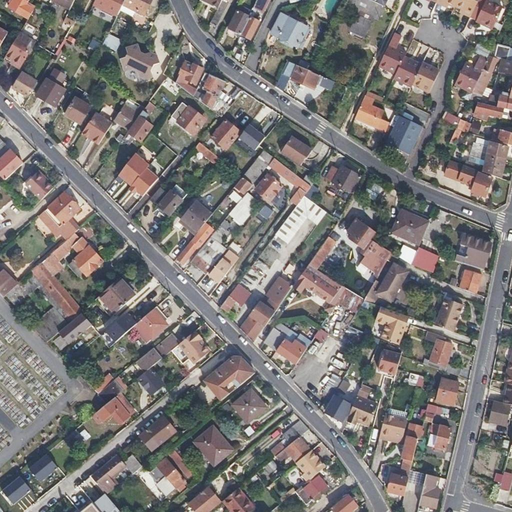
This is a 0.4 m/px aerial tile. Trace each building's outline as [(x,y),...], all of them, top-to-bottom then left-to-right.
[(20,17),(26,21),(35,6),(28,3),(22,0),(16,0),(13,5),(16,7),(12,14),(17,17),(20,17)] [(95,0),(93,5),(106,12),(111,0),(95,0)] [(111,0),(106,12),(116,17),(119,12),(122,4),(124,0),(111,0)] [(150,0),(124,0),(122,4),(136,10),(144,14),(150,0)] [(218,7),(210,23),(216,26),(228,3),(225,2),(221,0),(218,7)] [(256,0),(256,2),(254,5),(253,9),(259,12),(264,0),(256,0)] [(324,0),(320,9),(331,14),(336,0),(324,0)] [(364,0),(343,0),(341,4),(357,12),(350,31),(364,37),(371,18),(378,22),(384,10),(383,9),(367,1),(364,0)] [(367,0),(367,1),(383,9),(387,0),(367,0)] [(437,0),(436,4),(443,7),(445,3),(449,5),(454,8),(455,6),(461,10),(465,11),(464,14),(470,17),(478,0),(437,0)] [(486,0),(485,0),(478,0),(470,17),(477,20),(476,22),(492,30),(502,9),(486,1),(486,0)] [(251,13),(253,9),(254,5),(249,3),(246,11),(251,13)] [(132,18),(136,10),(122,4),(119,12),(132,18)] [(249,17),(251,13),(246,11),(244,15),(237,12),(227,30),(228,30),(226,35),(231,38),(234,33),(240,35),(249,17)] [(291,45),(296,48),(300,40),(302,36),(306,29),(281,15),(270,34),(283,41),(281,44),(289,48),(291,45)] [(249,17),(240,35),(250,40),(259,23),(249,17)] [(148,33),(154,21),(147,18),(144,24),(141,29),(148,33)] [(34,41),(19,32),(5,56),(21,64),(34,41)] [(401,37),(394,34),(391,40),(379,66),(397,74),(404,59),(406,55),(395,50),(401,37)] [(108,35),(102,45),(116,51),(121,41),(108,35)] [(88,45),(96,49),(99,43),(92,39),(88,45)] [(121,58),(124,69),(131,67),(137,71),(139,77),(144,80),(152,78),(151,73),(154,67),(159,63),(156,57),(151,53),(145,54),(140,51),(138,43),(126,47),(128,52),(126,56),(121,58)] [(501,59),(511,62),(511,48),(497,45),(494,58),(496,58),(501,59)] [(234,47),(230,56),(236,58),(239,50),(234,47)] [(474,85),(482,70),(486,60),(479,56),(473,68),(464,64),(455,84),(471,92),(474,85)] [(496,58),(494,58),(489,56),(483,70),(482,70),(474,85),(471,92),(467,101),(476,103),(478,94),(496,58)] [(404,59),(397,74),(395,79),(411,87),(412,84),(430,92),(439,72),(428,66),(422,64),(421,66),(414,63),(404,59)] [(511,62),(501,59),(498,71),(511,74),(511,62)] [(298,66),(309,71),(311,65),(301,61),(298,66)] [(288,62),(277,88),(284,93),(291,78),(293,79),(293,80),(314,90),(316,84),(320,76),(309,71),(298,66),(288,62)] [(186,76),(185,78),(194,83),(201,69),(192,64),(192,65),(191,68),(184,64),(179,72),(186,76)] [(221,117),(235,101),(220,91),(224,82),(205,71),(195,90),(192,95),(195,97),(198,99),(221,117)] [(25,75),(20,78),(13,89),(28,97),(37,82),(25,75)] [(326,79),(320,76),(316,84),(323,87),(326,79)] [(178,83),(169,77),(165,81),(191,102),(195,97),(192,95),(183,87),(180,85),(178,83)] [(65,91),(46,79),(36,96),(55,107),(65,91)] [(332,91),(335,84),(326,79),(323,87),(332,91)] [(192,95),(195,90),(185,83),(183,87),(192,95)] [(509,110),(511,110),(511,96),(510,96),(501,93),(501,96),(499,96),(498,98),(489,96),(487,105),(509,110)] [(356,118),(386,131),(389,124),(381,120),(384,112),(371,106),(374,99),(366,95),(359,110),(356,118)] [(90,107),(74,98),(64,115),(81,124),(90,107)] [(394,115),(397,109),(384,103),(374,99),(371,106),(384,112),(381,120),(389,124),(394,115)] [(144,111),(127,100),(115,118),(132,128),(139,118),(144,111)] [(463,111),(474,115),(477,103),(476,103),(467,101),(464,108),(463,111)] [(507,118),(509,110),(487,105),(484,105),(478,103),(477,103),(474,115),(474,116),(485,120),(487,113),(507,118)] [(139,118),(144,122),(150,115),(160,122),(165,116),(149,104),(144,111),(139,118)] [(204,121),(181,104),(170,119),(193,136),(204,121)] [(96,113),(82,133),(98,144),(112,123),(96,113)] [(386,131),(383,137),(388,140),(399,117),(394,115),(389,124),(386,131)] [(399,117),(388,140),(385,148),(407,158),(422,128),(399,117)] [(132,128),(128,133),(142,144),(152,128),(144,122),(139,118),(132,128)] [(484,129),(486,122),(473,119),(471,124),(470,125),(484,129)] [(459,120),(456,127),(454,130),(461,132),(465,122),(459,120)] [(241,133),(226,121),(211,138),(226,151),(241,133)] [(468,134),(470,125),(471,124),(465,122),(461,132),(468,134)] [(249,124),(239,138),(256,151),(266,137),(249,124)] [(407,158),(411,160),(425,129),(422,128),(407,158)] [(461,132),(454,130),(449,144),(456,146),(461,132)] [(491,140),(511,146),(511,134),(501,131),(500,134),(493,132),(491,140)] [(313,150),(292,137),(282,152),(301,165),(305,158),(307,159),(313,150)] [(492,156),(505,159),(508,147),(481,141),(480,146),(474,144),(474,148),(471,147),(470,150),(492,156)] [(194,149),(217,167),(222,162),(199,143),(194,149)] [(474,169),(479,171),(501,179),(505,159),(492,156),(470,150),(469,149),(468,152),(470,153),(469,157),(476,159),(474,169)] [(0,174),(5,180),(23,164),(11,150),(0,160),(0,174)] [(274,157),(264,150),(242,178),(252,186),(269,164),(274,157)] [(304,181),(274,157),(269,164),(300,189),(291,200),(297,205),(304,196),(311,187),(304,181)] [(474,169),(449,161),(444,176),(473,187),(471,193),(485,198),(492,179),(477,175),(479,171),(474,169)] [(111,174),(117,179),(125,168),(119,163),(111,174)] [(339,171),(332,167),(325,179),(351,193),(359,177),(341,167),(339,171)] [(41,199),(52,187),(46,181),(42,178),(44,176),(38,171),(25,183),(41,199)] [(241,178),(235,173),(229,180),(235,186),(241,178)] [(282,187),(268,176),(255,191),(270,202),(282,187)] [(311,187),(314,182),(308,177),(304,181),(311,187)] [(138,189),(150,200),(160,188),(148,178),(138,189)] [(252,186),(242,178),(241,178),(235,186),(233,188),(244,196),(246,193),(252,186)] [(365,195),(378,200),(382,187),(369,183),(365,195)] [(160,188),(150,200),(168,216),(181,202),(171,192),(168,196),(163,191),(165,188),(162,185),(160,188)] [(0,210),(11,200),(0,187),(0,210)] [(232,190),(228,197),(236,202),(240,195),(232,190)] [(66,221),(70,217),(80,208),(65,193),(38,217),(53,233),(54,231),(58,235),(62,232),(69,225),(66,221)] [(254,199),(247,194),(231,214),(235,217),(233,221),(239,226),(251,211),(247,208),(254,199)] [(285,221),(275,234),(288,244),(308,218),(317,225),(326,212),(323,209),(304,196),(297,205),(285,221)] [(194,236),(208,220),(211,217),(194,203),(178,223),(194,236)] [(274,214),(266,208),(260,216),(265,220),(267,218),(269,220),(274,214)] [(419,245),(420,242),(429,218),(399,211),(392,239),(419,245)] [(73,233),(79,228),(70,217),(66,221),(69,225),(62,232),(68,238),(73,233)] [(371,240),(377,232),(358,219),(348,233),(353,236),(358,240),(356,244),(365,250),(361,254),(366,258),(361,265),(379,277),(387,262),(391,255),(376,244),(371,240)] [(191,262),(207,274),(225,251),(218,246),(228,234),(224,231),(228,225),(223,221),(191,262)] [(206,223),(198,233),(207,239),(214,230),(206,223)] [(100,263),(73,233),(68,238),(17,284),(6,294),(16,306),(37,287),(53,305),(30,325),(46,341),(74,317),(81,311),(49,276),(60,266),(55,261),(71,248),(78,256),(66,266),(77,278),(81,274),(85,277),(100,263)] [(198,233),(177,259),(183,265),(197,247),(200,249),(207,239),(198,233)] [(461,255),(467,256),(465,265),(484,270),(492,243),(467,235),(464,244),(461,255)] [(335,241),(328,236),(309,264),(316,268),(335,241)] [(398,260),(406,266),(411,268),(416,254),(401,250),(398,260)] [(209,275),(219,284),(232,268),(239,259),(228,251),(221,260),(209,275)] [(423,256),(416,254),(411,268),(425,272),(426,266),(421,264),(423,256)] [(459,254),(456,263),(465,265),(467,256),(461,255),(459,254)] [(387,262),(393,266),(402,271),(403,272),(406,266),(398,260),(391,255),(387,262)] [(379,277),(366,299),(375,304),(383,307),(403,272),(402,271),(393,266),(387,262),(379,277)] [(316,268),(309,264),(308,265),(302,273),(295,283),(303,288),(305,285),(332,303),(342,287),(316,268)] [(0,271),(0,293),(3,296),(6,294),(17,284),(3,269),(0,271)] [(460,289),(475,294),(481,275),(466,270),(462,282),(460,289)] [(135,294),(121,276),(98,296),(113,314),(135,294)] [(277,280),(263,299),(269,303),(277,309),(280,304),(290,290),(277,280)] [(462,282),(455,280),(453,287),(460,289),(462,282)] [(295,283),(293,287),(300,292),(303,288),(295,283)] [(228,297),(235,302),(240,307),(244,301),(249,295),(238,285),(233,291),(228,297)] [(98,292),(94,287),(88,291),(93,297),(98,292)] [(14,308),(16,306),(6,294),(3,296),(14,308)] [(436,327),(453,333),(463,306),(462,305),(464,300),(447,294),(436,327)] [(228,297),(221,307),(227,312),(235,302),(228,297)] [(259,304),(240,330),(249,339),(253,343),(277,309),(269,303),(265,308),(259,304)] [(378,308),(364,303),(358,313),(365,315),(376,319),(379,308),(378,308)] [(386,310),(379,308),(376,319),(382,321),(386,323),(388,327),(383,340),(387,341),(399,345),(406,325),(402,324),(405,316),(390,311),(386,310)] [(153,309),(137,323),(151,338),(167,325),(153,309)] [(123,310),(102,331),(114,344),(136,323),(123,310)] [(274,327),(264,342),(296,364),(303,354),(307,347),(296,340),(297,337),(278,323),(275,328),(274,327)] [(327,335),(318,330),(313,338),(322,343),(327,335)] [(202,339),(195,331),(184,340),(180,344),(171,351),(183,365),(190,358),(195,364),(209,352),(200,341),(202,339)] [(425,341),(435,344),(437,340),(443,342),(444,338),(428,332),(425,341)] [(171,351),(180,344),(173,334),(139,360),(145,368),(138,373),(140,376),(148,369),(156,363),(171,351)] [(428,366),(459,376),(461,369),(447,364),(452,345),(443,342),(437,340),(435,344),(430,360),(428,366)] [(401,358),(401,357),(384,352),(379,371),(386,373),(387,370),(397,373),(397,371),(401,358)] [(204,382),(220,401),(228,394),(224,388),(231,382),(236,387),(254,372),(241,358),(233,358),(205,381),(204,382)] [(152,376),(148,369),(140,376),(135,380),(149,396),(161,387),(158,382),(159,381),(153,375),(152,376)] [(363,386),(370,389),(371,387),(376,389),(381,377),(369,372),(363,386)] [(408,382),(416,383),(417,375),(409,374),(408,382)] [(119,377),(115,380),(120,386),(124,384),(119,377)] [(100,390),(96,393),(106,403),(113,397),(117,394),(123,389),(120,386),(115,380),(114,378),(107,384),(100,390)] [(459,384),(442,379),(436,399),(453,404),(459,384)] [(97,385),(100,390),(107,384),(104,380),(97,385)] [(331,389),(325,399),(331,402),(325,412),(341,421),(350,406),(334,396),(336,393),(340,395),(347,384),(342,380),(336,391),(331,389)] [(369,392),(370,389),(363,386),(360,392),(365,394),(366,390),(369,392)] [(257,394),(252,388),(232,404),(246,422),(265,407),(256,395),(257,394)] [(117,394),(113,397),(126,412),(131,409),(117,394)] [(358,396),(357,398),(375,406),(376,404),(358,396)] [(113,397),(106,403),(95,412),(101,420),(109,414),(114,416),(120,422),(128,415),(126,412),(113,397)] [(357,398),(343,428),(351,431),(355,422),(356,420),(367,425),(375,406),(357,398)] [(510,405),(494,401),(489,422),(505,425),(510,405)] [(432,416),(424,414),(423,420),(430,422),(432,416)] [(384,421),(377,444),(385,446),(386,444),(401,443),(403,442),(408,422),(392,417),(391,420),(384,421)] [(157,447),(172,434),(174,433),(165,421),(161,425),(158,421),(139,437),(151,452),(157,447)] [(405,459),(411,460),(412,461),(421,426),(408,422),(403,442),(399,457),(402,458),(405,459)] [(236,446),(218,423),(194,441),(213,465),(236,446)] [(434,447),(440,448),(444,449),(450,428),(433,423),(427,445),(434,447)] [(85,438),(76,428),(68,435),(63,439),(72,449),(85,438)] [(275,456),(299,436),(292,428),(282,436),(285,439),(271,451),(275,456)] [(310,451),(299,436),(275,456),(281,463),(289,456),(295,463),(310,451)] [(64,443),(62,440),(51,449),(53,452),(64,443)] [(320,472),(324,467),(310,451),(295,463),(305,474),(302,476),(307,482),(316,475),(320,472)] [(104,466),(91,477),(93,480),(107,496),(118,487),(117,485),(112,478),(114,476),(127,466),(123,462),(118,454),(104,466)] [(132,455),(123,462),(127,466),(131,470),(133,474),(142,467),(132,455)] [(184,481),(164,456),(155,464),(175,489),(184,481)] [(387,492),(403,497),(407,482),(410,471),(412,461),(411,460),(405,459),(403,469),(406,470),(404,478),(391,475),(387,492)] [(277,468),(272,461),(264,468),(269,475),(277,468)] [(504,468),(496,495),(504,497),(511,470),(504,468)] [(39,479),(31,469),(17,481),(23,488),(32,482),(35,485),(37,484),(35,482),(39,479)] [(119,480),(122,484),(133,474),(131,470),(119,480)] [(425,474),(418,505),(435,508),(439,490),(433,488),(430,487),(431,483),(434,483),(435,477),(425,474)] [(328,490),(316,475),(307,482),(301,487),(313,502),(328,490)] [(119,511),(107,496),(93,480),(81,489),(95,506),(92,509),(93,511),(119,511)] [(236,489),(237,488),(232,482),(227,486),(232,493),(236,489)] [(205,511),(218,501),(209,489),(189,505),(194,511),(205,511)] [(232,493),(221,502),(228,511),(232,511),(233,511),(250,511),(253,510),(236,489),(232,493)] [(351,511),(357,508),(346,495),(331,508),(334,511),(351,511)]
